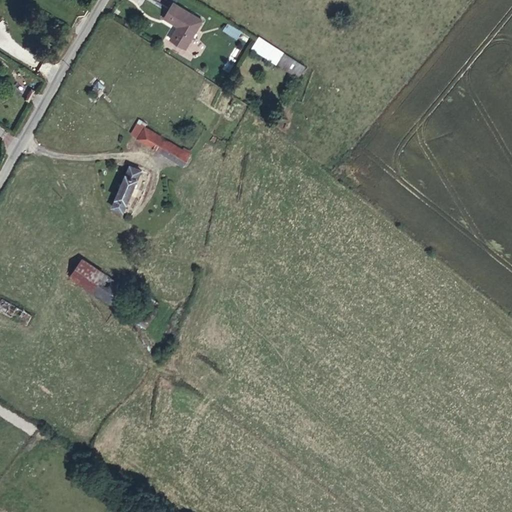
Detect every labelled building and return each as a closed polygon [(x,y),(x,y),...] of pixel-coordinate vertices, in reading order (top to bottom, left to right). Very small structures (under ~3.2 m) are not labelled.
[(175,15),(166,29),(180,38),(172,51),(187,60),(204,33),(175,15)] [(275,63),(283,50),(258,35),(251,47),(275,63)] [(276,63),(298,77),(305,65),(283,51),(276,63)] [(117,108),(107,102),(101,111),(111,117),(117,108)] [(181,184),(190,171),(178,163),(180,159),(175,156),(172,160),(148,143),(140,156),(181,184)] [(207,182),(190,171),(181,184),(198,196),(207,182)] [(144,184),(135,180),(114,216),(124,221),(144,184)] [(122,325),(138,304),(123,292),(119,297),(81,268),(74,278),(101,300),(97,305),(122,325)] [(145,310),(138,304),(122,325),(128,330),(145,310)] [(32,326),(0,306),(0,321),(24,337),(32,326)]
